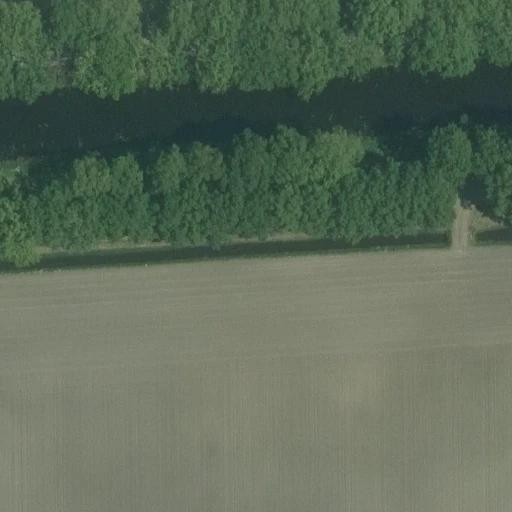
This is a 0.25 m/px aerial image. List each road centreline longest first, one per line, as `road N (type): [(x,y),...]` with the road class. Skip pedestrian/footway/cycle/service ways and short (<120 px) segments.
road 1 (tertiary): [(0,219),(511,185)]
road 2 (unclassified): [(0,61),(511,29)]
